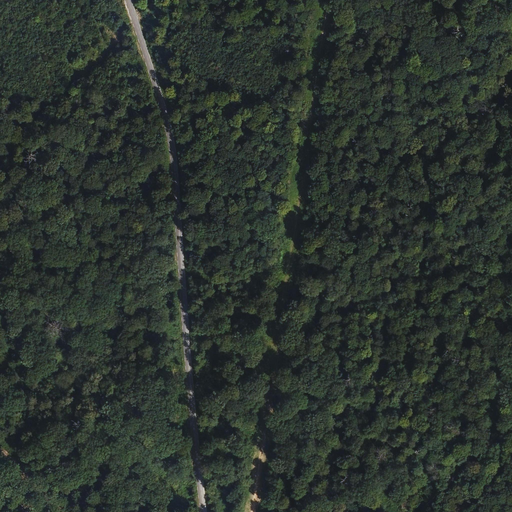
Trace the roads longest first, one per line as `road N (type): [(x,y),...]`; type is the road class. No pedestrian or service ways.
road 1 (tertiary): [(128,0),(173,176),(205,511)]
road 2 (track): [(256,511),(329,0)]
road 3 (track): [(54,0),(296,233)]
road 4 (track): [(0,177),(155,0)]
road 5 (unknown): [(511,421),(418,511)]
